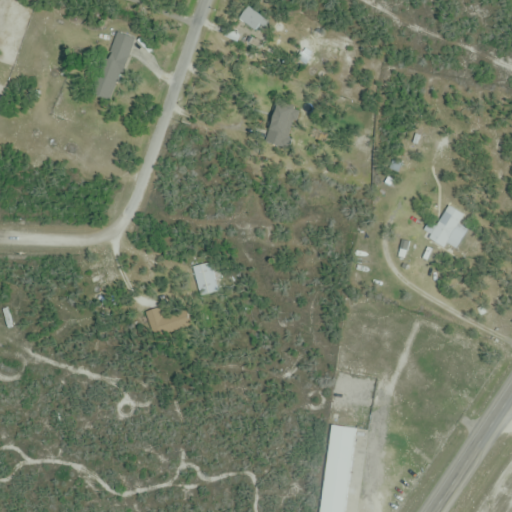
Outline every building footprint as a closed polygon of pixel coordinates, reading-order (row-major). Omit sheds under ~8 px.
[(238,24),(258,35),(266,19),(246,8),(238,24)] [(94,97),(115,102),(132,39),(111,33),(94,97)] [(300,111),(278,103),(263,142),(285,150),(300,111)] [(436,134),(436,151),(427,151),(427,168),(437,168),(437,176),(448,176),(448,134),(436,134)] [(446,249),(449,244),(458,249),(469,231),(460,226),(465,216),(447,205),(427,238),(446,249)] [(201,297),(219,292),(212,263),(193,268),(201,297)] [(146,315),(154,325),(163,319),(155,309),(146,315)] [(329,426),(318,511),(346,511),(356,429),(329,426)]
